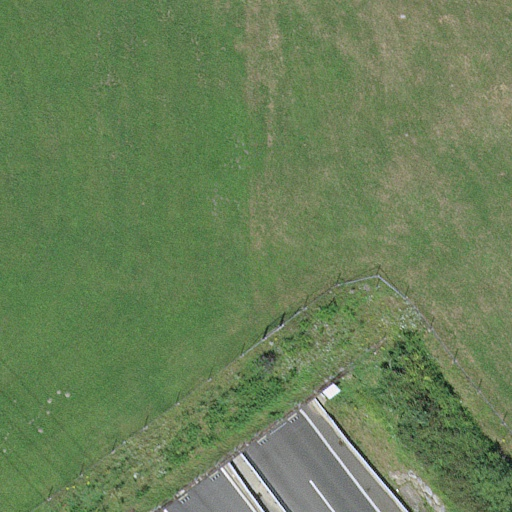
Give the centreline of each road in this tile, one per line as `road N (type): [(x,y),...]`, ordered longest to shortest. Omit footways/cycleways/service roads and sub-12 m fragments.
road 1 (motorway): [(346,511),(270,421),(0,14)]
road 2 (motorway): [(0,214),(202,511)]
